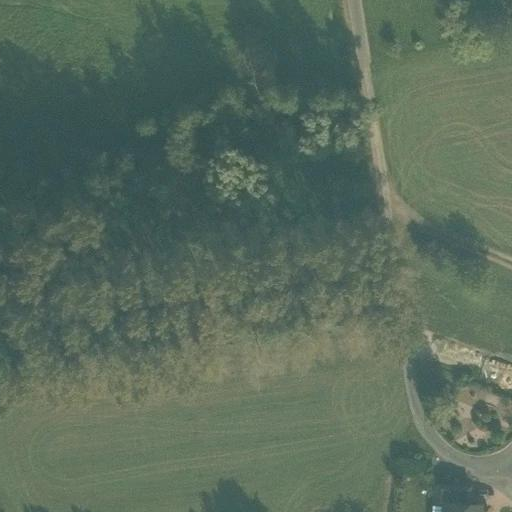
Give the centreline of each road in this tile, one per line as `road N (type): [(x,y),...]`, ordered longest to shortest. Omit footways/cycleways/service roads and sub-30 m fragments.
road 1 (track): [(352,0),(415,406),(436,443),(465,464),(498,464)]
road 2 (track): [(386,215),(511,274)]
